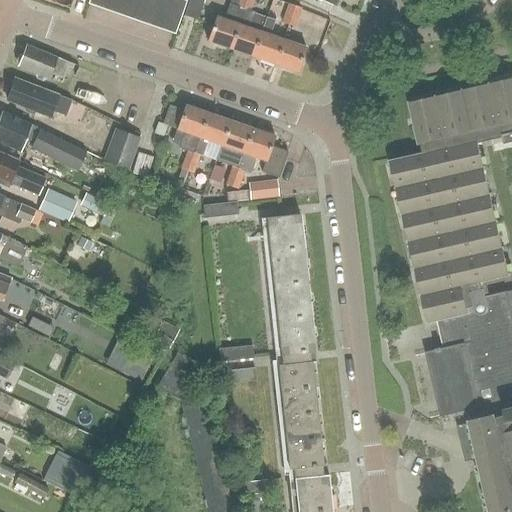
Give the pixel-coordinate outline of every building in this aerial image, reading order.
[(89,0),(88,4),(175,35),(187,1),(185,0),(89,0)] [(189,0),(184,16),(197,21),(204,0),(189,0)] [(250,13),(254,2),(246,0),(240,0),(238,6),(238,8),(238,9),(244,11),(250,13)] [(318,0),(337,8),(340,0),(318,0)] [(238,9),(238,8),(230,6),(225,22),(216,19),(208,43),(230,50),(244,11),(238,9)] [(300,19),(303,10),(291,6),(288,15),(300,19)] [(255,14),(250,13),(244,11),(230,50),(253,58),(261,34),(250,30),(255,14)] [(297,29),(300,19),(288,15),(284,24),(297,29)] [(277,66),(285,42),(270,37),(276,20),(267,17),(261,34),(253,58),(277,66)] [(300,74),(309,50),(285,42),(277,66),(300,74)] [(89,84),(94,73),(26,44),(21,55),(19,55),(16,62),(18,65),(17,67),(35,75),(36,80),(43,83),(49,79),(51,75),(63,79),(65,74),(89,84)] [(511,79),(409,103),(419,144),(423,144),(425,153),(391,161),(429,324),(439,321),(446,348),(426,353),(441,417),(478,409),(480,419),(470,421),(490,511),(511,511),(511,291),(508,292),(486,297),(483,283),(511,276),(478,143),(504,137),(505,145),(511,143),(511,79)] [(8,101),(50,117),(53,112),(64,116),(70,101),(16,80),(8,101)] [(194,154),(208,114),(187,106),(184,112),(170,107),(164,126),(166,127),(185,134),(180,149),(188,152),(194,154)] [(78,173),(86,153),(32,126),(32,127),(3,114),(0,122),(0,143),(22,154),(28,139),(35,143),(32,148),(78,173)] [(222,147),(231,122),(208,114),(194,154),(188,152),(185,161),(197,165),(200,156),(202,156),(207,141),(222,147)] [(233,167),(240,169),(254,130),(231,122),(222,147),(217,161),(233,167)] [(157,124),(153,134),(163,138),(166,127),(164,126),(163,126),(161,125),(157,124)] [(279,178),(288,153),(272,147),(276,138),(254,130),(240,169),(233,167),(230,177),(231,177),(241,181),(245,172),(250,174),(255,158),(266,162),(262,172),(279,178)] [(113,131),(102,161),(127,170),(138,140),(113,131)] [(148,178),(154,158),(139,153),(133,174),(148,178)] [(43,197),(50,182),(40,178),(40,179),(18,169),(20,163),(0,154),(0,185),(10,189),(12,184),(34,193),(43,197)] [(197,165),(185,161),(182,170),(193,174),(197,165)] [(241,181),(231,177),(230,177),(226,186),(238,190),(241,181)] [(229,204),(237,204),(280,200),(278,182),(249,185),(250,192),(228,194),(229,204)] [(67,224),(77,202),(48,189),(38,211),(67,224)] [(88,194),(82,206),(105,217),(111,205),(88,194)] [(0,216),(6,219),(20,225),(22,220),(40,227),(45,215),(0,196),(0,216)] [(221,218),(229,217),(228,204),(226,204),(220,205),(221,218)] [(228,204),(229,217),(238,216),(237,204),(229,204),(228,204)] [(203,206),(203,219),(212,218),(211,205),(203,206)] [(212,218),(221,218),(220,205),(216,205),(211,205),(212,218)] [(300,215),(267,218),(271,252),(304,249),(300,215)] [(15,242),(7,238),(0,235),(0,261),(18,269),(28,247),(15,242)] [(81,238),(77,246),(88,252),(92,244),(81,238)] [(304,249),(271,252),(275,287),(307,283),(304,249)] [(0,299),(2,300),(4,295),(11,278),(0,273),(0,299)] [(307,283),(275,287),(279,321),(311,317),(307,283)] [(31,317),(27,326),(43,335),(48,326),(31,317)] [(282,355),(312,352),(315,352),(311,317),(279,321),(282,355)] [(163,321),(151,343),(168,352),(180,329),(163,321)] [(135,344),(121,371),(141,381),(155,354),(135,344)] [(245,346),(246,359),(255,358),(254,345),(245,346)] [(238,360),(246,359),(245,346),(236,347),(238,360)] [(229,361),(238,360),(236,347),(228,348),(229,361)] [(228,348),(219,349),(221,362),(229,361),(228,348)] [(283,365),(274,366),(276,385),(315,380),(312,352),(282,355),(283,365)] [(159,386),(171,394),(190,363),(178,355),(159,386)] [(0,377),(7,381),(15,365),(0,357),(0,377)] [(171,394),(184,401),(203,370),(190,363),(171,394)] [(239,382),(247,381),(246,368),(238,369),(239,382)] [(246,368),(247,381),(256,381),(255,368),(246,368)] [(230,383),(239,382),(238,369),(229,370),(230,383)] [(229,370),(220,371),(222,384),(230,383),(229,370)] [(315,380),(276,385),(279,413),(318,409),(315,380)] [(206,398),(182,404),(185,416),(209,410),(206,398)] [(318,409),(279,413),(282,441),(321,437),(318,409)] [(185,416),(188,427),(212,422),(209,410),(185,416)] [(212,422),(188,427),(192,439),(215,433),(212,422)] [(192,439),(195,451),(218,445),(215,433),(192,439)] [(294,469),(324,466),(321,437),(282,441),(284,456),(289,455),(290,470),(294,469)] [(218,445),(195,451),(198,462),(221,457),(218,445)] [(92,474),(56,456),(46,477),(82,495),(92,474)] [(198,462),(201,474),(224,468),(221,457),(198,462)] [(0,465),(0,474),(11,480),(14,473),(0,465)] [(325,476),(324,466),(294,469),(298,505),(331,502),(329,476),(325,476)] [(201,474),(204,486),(227,480),(224,468),(201,474)] [(44,499),(48,490),(19,475),(13,487),(27,494),(28,491),(44,499)] [(227,480),(204,486),(207,497),(229,492),(227,480)] [(259,481),(261,494),(269,493),(268,480),(259,481)] [(252,495),(261,494),(259,481),(251,482),(252,495)] [(243,496),(252,495),(251,482),(242,483),(243,496)] [(234,484),(235,497),(243,496),(242,483),(234,484)] [(229,492),(207,497),(210,509),(232,503),(229,492)] [(332,511),(331,502),(298,505),(298,511),(332,511)] [(234,511),(232,503),(210,509),(210,511),(234,511)]
